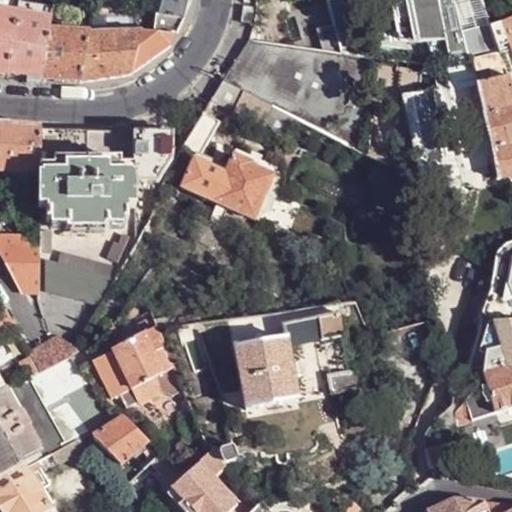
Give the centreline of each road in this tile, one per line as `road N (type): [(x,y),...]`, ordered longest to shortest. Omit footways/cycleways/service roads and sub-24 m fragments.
road 1 (residential): [(221,0),(191,65),(128,105),(0,103)]
road 2 (residential): [(489,242),(471,274),(443,384),(412,444),(425,496)]
